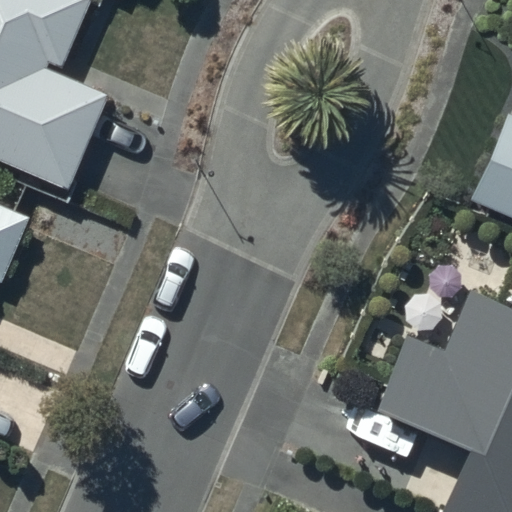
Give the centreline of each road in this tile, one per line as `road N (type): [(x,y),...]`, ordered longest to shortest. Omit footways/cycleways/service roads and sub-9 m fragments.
road 1 (residential): [(386,0),(381,55),(337,158),(241,255)]
road 2 (residential): [(241,255),(130,511)]
road 3 (residential): [(241,255),(245,117),(262,65),(289,13),(305,0)]
